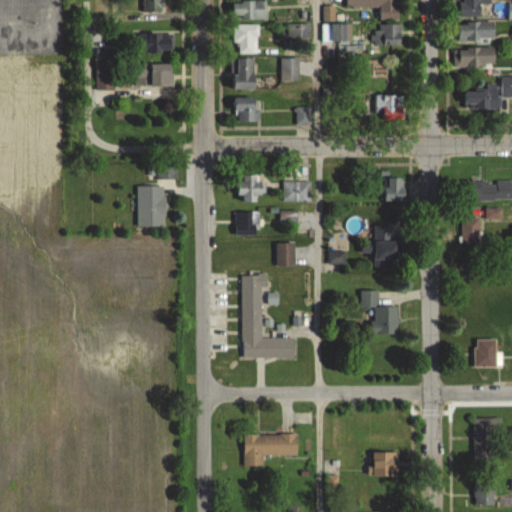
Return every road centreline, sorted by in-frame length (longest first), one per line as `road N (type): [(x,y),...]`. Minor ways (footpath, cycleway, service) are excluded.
road 1 (residential): [(430,511),(427,0)]
road 2 (residential): [(202,511),(200,0)]
road 3 (residential): [(511,145),(200,147)]
road 4 (residential): [(511,394),(202,392)]
